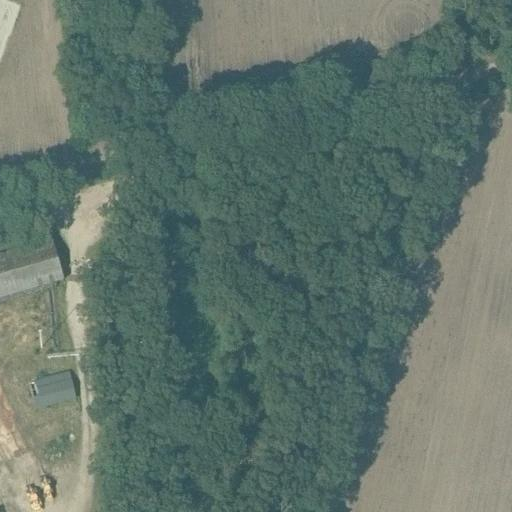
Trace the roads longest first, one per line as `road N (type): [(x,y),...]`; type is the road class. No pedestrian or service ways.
road 1 (track): [(511,62),(0,222)]
road 2 (track): [(71,201),(91,396),(70,494),(56,511)]
